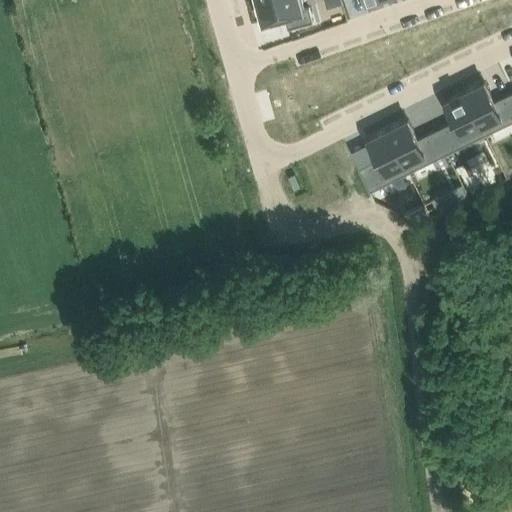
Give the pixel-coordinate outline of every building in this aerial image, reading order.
[(284,0),(255,7),(259,22),(263,21),(265,28),(282,24),(285,37),(311,31),(307,16),(298,18),(293,0),(284,0)] [(389,0),(394,9),(414,0),(389,0)] [(483,72),(463,81),(479,116),(498,107),(503,117),(511,112),(511,83),(493,92),(483,72)] [(452,111),(433,120),(444,144),(465,134),(460,125),(479,116),(463,81),(443,91),(452,111)] [(404,109),(384,118),(400,153),(419,144),(424,154),(444,144),(433,120),(414,129),(404,109)] [(373,148),(354,157),(365,181),(386,171),(381,162),(400,153),(384,118),(364,128),(373,148)] [(424,203),(409,211),(414,222),(429,214),(424,203)]
